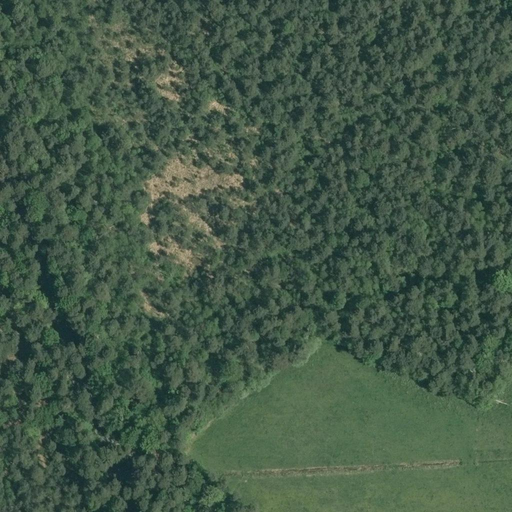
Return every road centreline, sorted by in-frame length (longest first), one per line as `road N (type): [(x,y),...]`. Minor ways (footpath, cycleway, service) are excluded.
road 1 (tertiary): [(129,511),(0,161)]
road 2 (track): [(190,511),(97,424)]
